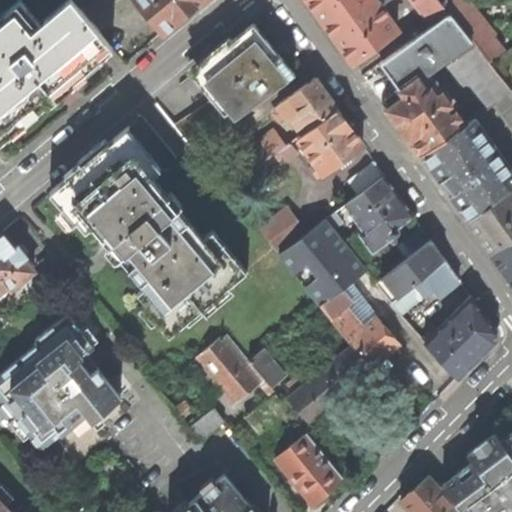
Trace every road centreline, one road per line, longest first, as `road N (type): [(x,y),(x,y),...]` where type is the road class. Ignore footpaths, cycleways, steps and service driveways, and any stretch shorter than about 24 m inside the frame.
road 1 (residential): [(288,0),(511,310)]
road 2 (residential): [(0,199),(239,0)]
road 3 (unknown): [(107,343),(174,440),(251,468),(286,511)]
road 4 (residential): [(511,362),(361,511)]
